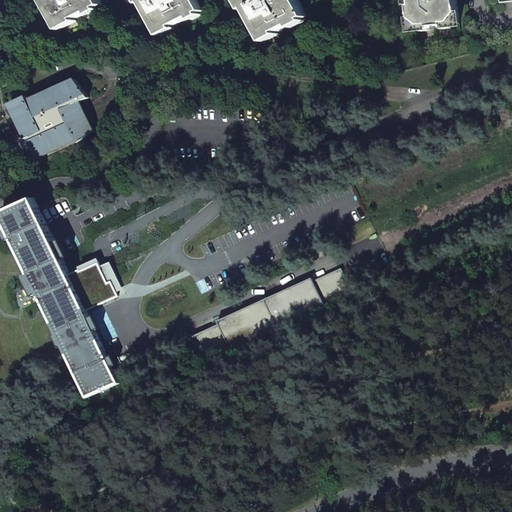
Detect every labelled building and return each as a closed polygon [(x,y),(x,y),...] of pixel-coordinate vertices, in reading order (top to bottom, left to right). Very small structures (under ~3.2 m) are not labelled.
[(104,5),(101,0),(46,0),(60,27),(104,5)] [(205,12),(199,0),(144,0),(161,34),(205,12)] [(309,17),(299,0),(244,0),(265,40),(309,17)] [(408,0),(412,30),(458,25),(454,0),(408,0)] [(27,97),(12,104),(37,159),(77,140),(79,144),(94,133),(80,104),(90,99),(77,81),(33,101),(35,106),(32,108),(27,97)] [(114,349),(106,353),(96,331),(101,328),(95,315),(89,317),(86,311),(118,296),(116,290),(122,287),(114,268),(110,261),(100,266),(98,260),(79,269),(77,265),(70,267),(73,272),(69,273),(63,259),(68,256),(62,243),(57,245),(36,199),(8,211),(7,208),(3,210),(88,397),(119,383),(114,371),(123,367),(114,349)] [(353,294),(342,270),(314,283),(313,279),(219,322),(221,325),(193,338),(204,361),(353,294)]
